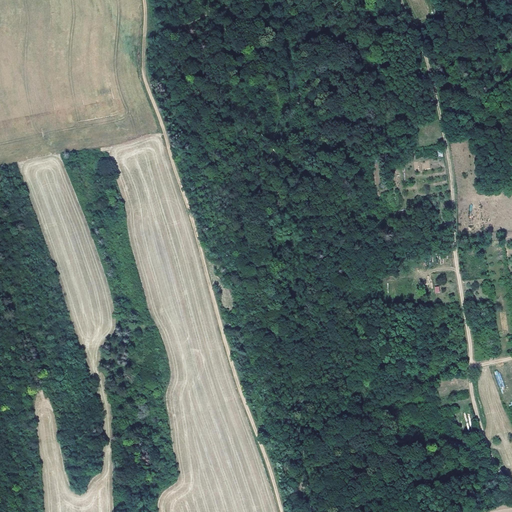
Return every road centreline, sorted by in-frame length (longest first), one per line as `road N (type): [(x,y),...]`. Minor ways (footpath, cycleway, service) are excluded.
road 1 (track): [(282,511),(130,44),(148,25),(144,0)]
road 2 (track): [(511,484),(488,450),(475,404),(447,146),(404,0)]
road 3 (track): [(273,0),(297,78),(291,113),(273,120),(252,107),(224,24),(148,25)]
